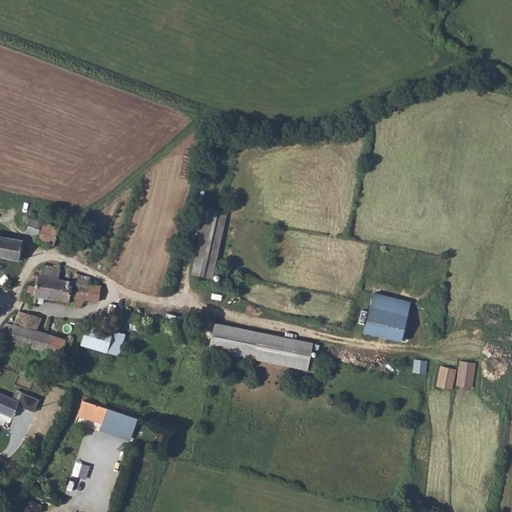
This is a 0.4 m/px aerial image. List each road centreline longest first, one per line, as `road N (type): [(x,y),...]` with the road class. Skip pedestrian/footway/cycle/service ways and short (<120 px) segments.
road 1 (track): [(180,304),(374,346),(468,351)]
road 2 (unclassified): [(0,319),(34,262),(53,256),(180,304)]
